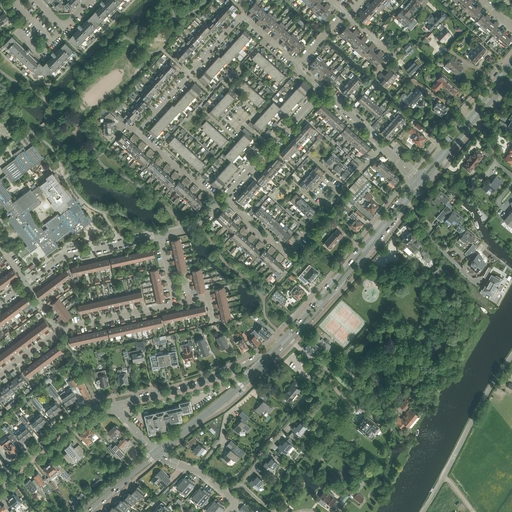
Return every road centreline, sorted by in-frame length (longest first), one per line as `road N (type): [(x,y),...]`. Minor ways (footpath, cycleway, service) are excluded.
road 1 (tertiary): [(158,454),(290,339),(407,202)]
road 2 (tertiary): [(402,198),(247,376),(154,450)]
road 3 (residential): [(423,511),(511,355)]
road 4 (residential): [(242,16),(137,132)]
road 5 (tertiary): [(511,65),(418,179)]
road 6 (residential): [(25,284),(64,256),(160,235)]
road 7 (residential): [(286,253),(382,146)]
road 8 (residential): [(114,404),(80,414),(0,482)]
road 9 (tertiary): [(422,183),(511,78)]
road 10 (residential): [(114,404),(234,370)]
